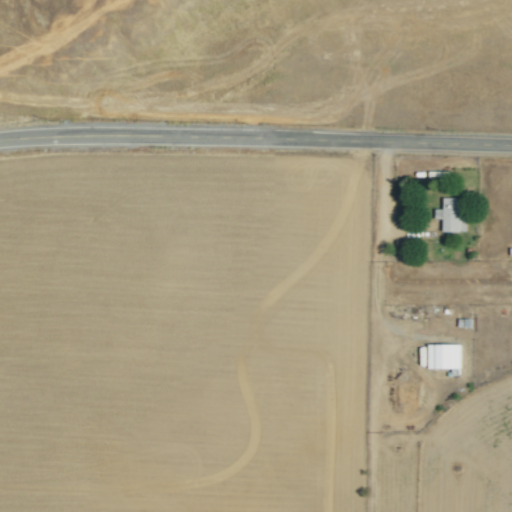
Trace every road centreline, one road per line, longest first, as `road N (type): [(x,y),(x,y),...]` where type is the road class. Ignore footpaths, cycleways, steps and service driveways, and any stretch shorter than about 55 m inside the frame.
road 1 (tertiary): [(511,144),(0,137)]
road 2 (track): [(378,302),(372,511)]
